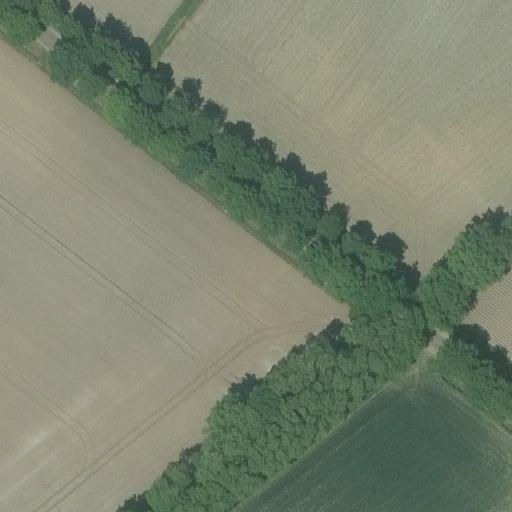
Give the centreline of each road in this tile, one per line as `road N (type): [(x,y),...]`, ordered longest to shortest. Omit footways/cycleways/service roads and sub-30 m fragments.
road 1 (unclassified): [(511,401),(0,3)]
road 2 (track): [(405,318),(183,511)]
road 3 (track): [(405,318),(511,230)]
